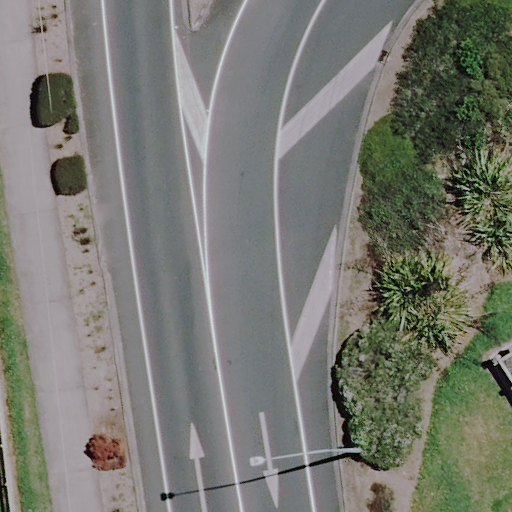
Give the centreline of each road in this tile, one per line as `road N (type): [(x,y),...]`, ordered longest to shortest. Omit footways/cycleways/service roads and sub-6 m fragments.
road 1 (primary): [(238,404),(143,0)]
road 2 (primary): [(282,0),(252,83),(242,148),(238,404)]
